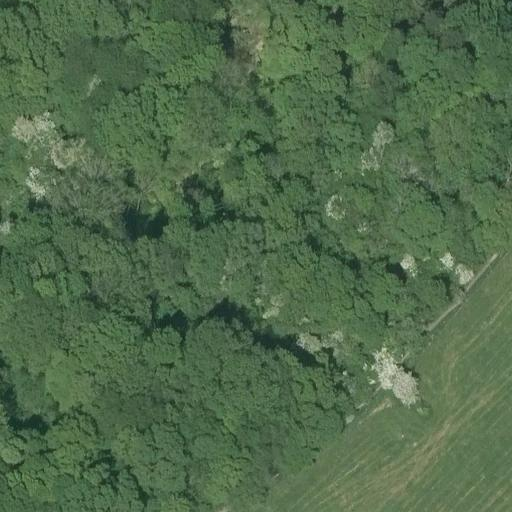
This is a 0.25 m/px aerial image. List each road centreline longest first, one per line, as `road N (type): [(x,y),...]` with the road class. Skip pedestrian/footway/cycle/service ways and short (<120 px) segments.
road 1 (track): [(229,511),(346,420),(511,227)]
road 2 (track): [(511,109),(443,0)]
